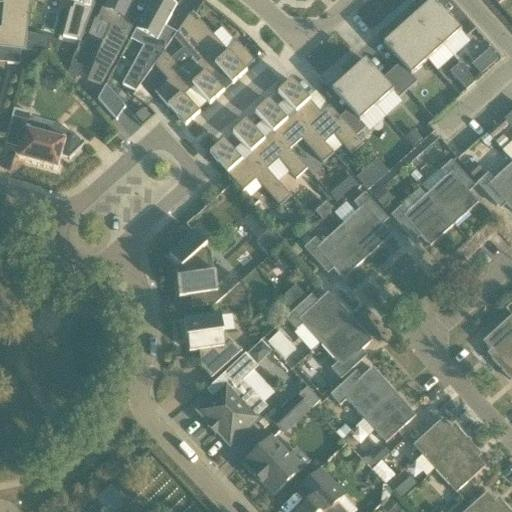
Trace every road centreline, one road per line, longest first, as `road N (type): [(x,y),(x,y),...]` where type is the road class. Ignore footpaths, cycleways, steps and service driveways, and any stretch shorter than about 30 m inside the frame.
road 1 (residential): [(231,511),(140,409),(140,301),(117,256)]
road 2 (residential): [(511,260),(437,327),(432,345),(438,363),(511,441)]
road 3 (residential): [(64,216),(156,138),(177,156)]
road 4 (residential): [(117,256),(196,178),(177,156)]
road 5 (residential): [(197,138),(299,48)]
